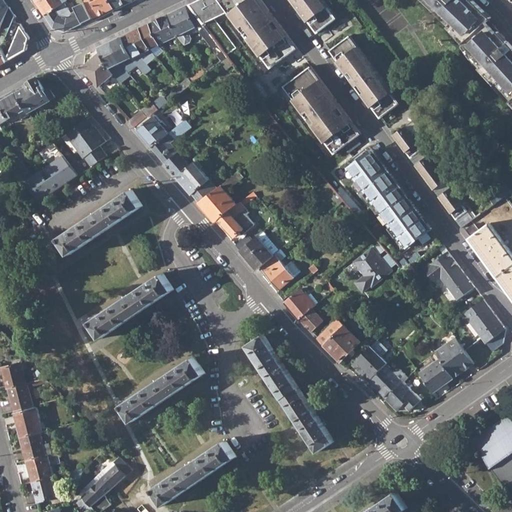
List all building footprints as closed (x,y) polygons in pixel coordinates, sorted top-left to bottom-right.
[(0,0),(0,28),(2,27),(11,8),(5,0),(0,0)] [(35,0),(45,15),(62,4),(63,3),(66,1),(68,0),(67,0),(35,0)] [(115,8),(111,0),(85,0),(84,1),(85,2),(93,18),(115,8)] [(198,0),(190,4),(205,23),(231,10),(272,68),(299,48),(263,0),(198,0)] [(295,0),(319,32),(339,17),(326,0),(295,0)] [(424,0),(450,25),(448,26),(462,42),(485,21),(490,16),(473,0),(424,0)] [(54,29),(67,31),(93,18),(85,2),(76,7),(78,11),(73,13),(66,1),(63,3),(62,4),(45,15),(54,29)] [(178,36),(186,46),(192,43),(194,38),(189,30),(194,26),(199,26),(203,24),(189,5),(168,15),(178,36)] [(11,8),(2,27),(9,31),(15,15),(11,8)] [(150,23),(160,44),(178,36),(168,15),(150,23)] [(478,67),(510,102),(511,99),(511,45),(498,30),(495,32),(485,21),(462,42),(464,44),(473,53),(472,54),(481,65),(478,67)] [(152,70),(148,64),(140,54),(151,48),(160,44),(150,23),(124,36),(133,57),(147,74),(152,70)] [(227,56),(240,73),(244,71),(238,63),(241,62),(217,29),(215,31),(209,24),(205,26),(227,56)] [(8,59),(9,61),(27,50),(30,38),(22,26),(8,59)] [(200,30),(222,60),(227,56),(205,26),(200,30)] [(352,35),(332,49),(382,118),(403,103),(352,35)] [(122,62),(133,57),(124,36),(112,42),(122,62)] [(115,74),(123,84),(129,78),(117,65),(122,62),(112,42),(100,47),(102,51),(112,71),(115,74)] [(164,50),(160,44),(151,48),(157,57),(164,50)] [(462,46),(469,57),(478,67),(481,65),(472,54),(473,53),(464,44),(462,46)] [(0,46),(0,65),(9,61),(8,59),(2,48),(0,46)] [(148,64),(157,57),(151,48),(140,54),(148,64)] [(112,71),(102,51),(84,67),(100,86),(115,74),(112,71)] [(313,65),(281,87),(332,156),(363,133),(313,65)] [(189,79),(193,83),(208,71),(205,67),(189,79)] [(27,108),(34,118),(44,112),(59,104),(55,95),(50,97),(39,78),(29,84),(30,85),(18,92),(27,108)] [(189,78),(181,85),(185,89),(193,83),(189,79),(189,78)] [(181,85),(175,90),(179,94),(185,89),(181,85)] [(0,131),(3,129),(0,123),(27,108),(18,92),(17,90),(0,99),(0,131)] [(175,90),(165,96),(169,101),(172,99),(179,94),(175,90)] [(154,102),(159,109),(169,101),(165,96),(164,94),(154,102)] [(144,109),(150,116),(159,109),(154,102),(153,102),(144,109)] [(130,121),(135,127),(148,118),(142,111),(130,121)] [(135,129),(150,148),(169,134),(156,116),(135,129)] [(86,157),(93,167),(108,156),(100,146),(106,140),(87,118),(68,133),(84,158),(86,157)] [(171,143),(183,133),(183,132),(191,125),(187,120),(169,134),(150,148),(174,178),(190,168),(191,166),(171,143)] [(407,125),(395,134),(412,157),(424,149),(407,125)] [(42,152),(47,160),(60,150),(54,143),(42,152)] [(348,169),(406,248),(432,228),(374,150),(348,169)] [(8,156),(42,201),(80,175),(71,164),(64,155),(32,177),(13,152),(8,156)] [(429,156),(418,164),(435,188),(447,179),(429,156)] [(199,160),(196,163),(201,169),(205,166),(199,160)] [(75,161),(71,164),(80,175),(84,173),(75,161)] [(211,179),(201,169),(196,163),(191,166),(190,168),(174,178),(195,204),(213,192),(205,184),(211,179)] [(241,171),(228,180),(232,186),(243,178),(245,177),(241,171)] [(228,180),(222,185),(227,191),(232,186),(228,180)] [(238,204),(227,191),(222,185),(213,192),(195,204),(213,224),(216,222),(238,204)] [(453,187),(441,196),(458,219),(470,210),(453,187)] [(59,238),(70,254),(143,206),(132,190),(59,238)] [(398,263),(405,271),(411,266),(359,206),(356,208),(343,193),(340,196),(389,252),(398,263)] [(470,238),(511,293),(511,198),(508,194),(483,212),(490,223),(481,230),(475,223),(467,229),(472,236),(470,238)] [(216,222),(231,240),(241,231),(243,234),(256,223),(248,213),(250,211),(245,205),(252,199),(250,195),(238,204),(216,222)] [(262,267),(275,255),(259,235),(241,250),(258,270),(262,267)] [(236,244),(241,250),(251,241),(247,236),(236,244)] [(418,255),(421,259),(437,247),(434,243),(418,255)] [(355,261),(365,274),(356,282),(364,292),(373,285),(374,286),(394,270),(392,268),(398,263),(389,252),(382,258),(373,247),(355,261)] [(275,255),(262,267),(282,290),(297,278),(295,276),(290,270),(279,256),(285,252),(283,249),(275,255)] [(449,288),(459,300),(476,287),(449,250),(425,269),(444,292),(449,288)] [(310,268),(315,273),(319,269),(315,264),(310,268)] [(293,267),(290,270),(295,276),(299,273),(293,267)] [(82,325),(94,341),(168,292),(157,276),(82,325)] [(286,302),(300,319),(312,308),(317,304),(309,294),(307,295),(301,288),(286,302)] [(470,321),(482,337),(502,321),(484,298),(461,315),(467,323),(470,321)] [(324,321),(312,308),(300,319),(313,332),(324,321)] [(319,338),(342,361),(362,341),(338,318),(319,338)] [(482,337),(487,343),(506,328),(502,321),(482,337)] [(248,345),(318,452),(335,442),(264,334),(248,345)] [(454,338),(468,355),(468,352),(456,337),(454,338)] [(440,358),(454,377),(474,363),(468,355),(454,338),(436,351),(440,358)] [(376,342),(372,346),(383,357),(386,353),(376,342)] [(366,373),(372,380),(388,364),(389,363),(383,357),(372,346),(353,365),(363,376),(366,373)] [(420,373),(434,392),(454,377),(440,358),(420,373)] [(114,409),(125,425),(199,377),(188,359),(114,409)] [(4,367),(8,387),(27,382),(22,362),(4,367)] [(370,382),(387,399),(405,382),(409,377),(401,369),(397,370),(395,372),(388,364),(372,380),(370,382)] [(31,372),(37,378),(41,373),(36,367),(31,372)] [(29,386),(40,383),(39,379),(27,382),(8,387),(15,410),(34,405),(29,386)] [(387,399),(398,411),(411,410),(422,399),(405,382),(387,399)] [(16,413),(22,436),(41,431),(46,429),(46,426),(43,427),(37,407),(16,413)] [(491,464),(511,493),(511,413),(475,440),(484,454),(483,455),(489,466),(491,464)] [(47,454),(41,431),(22,436),(28,459),(47,454)] [(153,488),(164,505),(237,456),(226,440),(153,488)] [(103,450),(115,462),(120,457),(108,445),(103,450)] [(28,459),(33,481),(52,476),(54,475),(49,454),(47,454),(28,459)] [(116,464),(83,497),(76,503),(83,511),(92,511),(95,510),(91,505),(103,494),(130,468),(120,457),(115,462),(116,464)] [(74,470),(75,481),(79,481),(85,467),(74,470)] [(34,481),(38,501),(58,496),(52,476),(34,481)] [(402,511),(409,508),(398,491),(366,511),(402,511)] [(98,511),(110,503),(103,494),(91,505),(95,510),(96,511),(98,511)]
